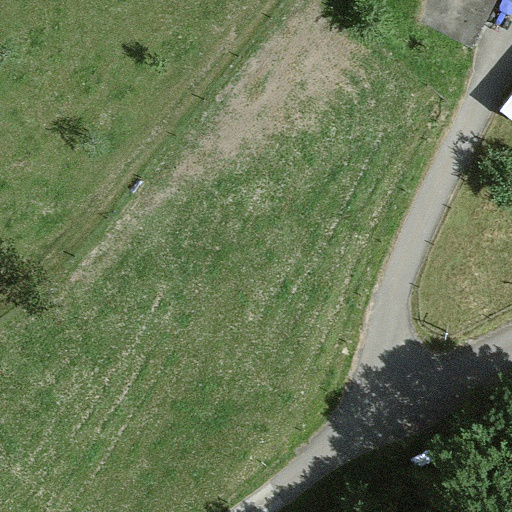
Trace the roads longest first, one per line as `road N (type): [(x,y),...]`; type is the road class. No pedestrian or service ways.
road 1 (track): [(394,412),(390,342),(407,259),(511,30)]
road 2 (track): [(251,511),(394,412)]
road 3 (track): [(394,412),(511,348)]
